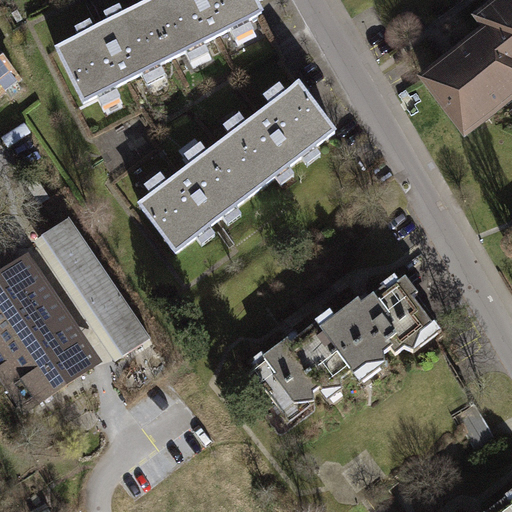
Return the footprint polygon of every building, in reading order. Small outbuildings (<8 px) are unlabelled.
[(261,0),(158,0),(59,51),(85,110),(269,17),(261,0)] [(480,38),(419,81),(462,142),(511,107),(511,0),(506,0),(472,25),(480,38)] [(0,96),(18,82),(0,59),(0,96)] [(263,96),(270,108),(288,98),(281,85),(263,96)] [(304,86),(141,208),(180,258),(341,138),(304,86)] [(88,339),(103,362),(119,352),(122,357),(149,340),(68,221),(62,226),(43,238),(104,329),(88,339)] [(35,293),(18,268),(0,279),(0,372),(25,410),(86,370),(69,345),(35,293)] [(334,315),(246,376),(257,393),(266,387),(291,423),(319,408),(318,399),(322,396),(331,406),(347,391),(344,382),(353,375),(356,378),(371,368),(390,365),(389,358),(395,353),(398,357),(408,350),(417,353),(424,338),(435,331),(416,302),(421,298),(408,280),(366,309),(363,304),(340,321),(334,315)] [(495,439),(477,404),(452,419),(472,451),(495,439)] [(466,507),(460,511),(511,511),(511,491),(489,509),(482,503),(469,511),(466,507)]
